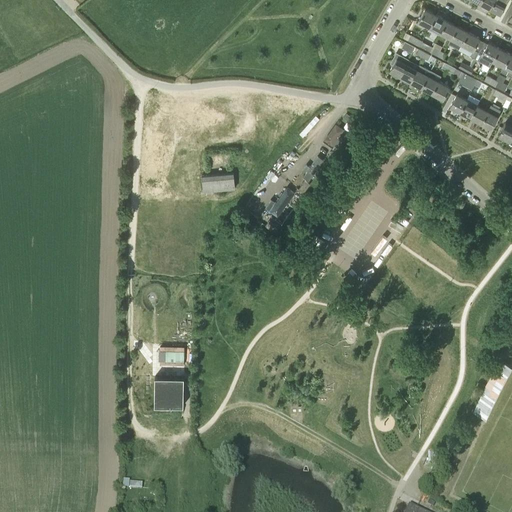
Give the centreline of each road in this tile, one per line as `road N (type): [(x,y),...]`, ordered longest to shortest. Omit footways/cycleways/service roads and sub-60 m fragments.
road 1 (unclassified): [(57,0),(141,79),(177,87),(252,84),(349,100)]
road 2 (unclassified): [(349,100),(377,107),(511,224)]
road 3 (track): [(399,486),(271,411),(221,408)]
